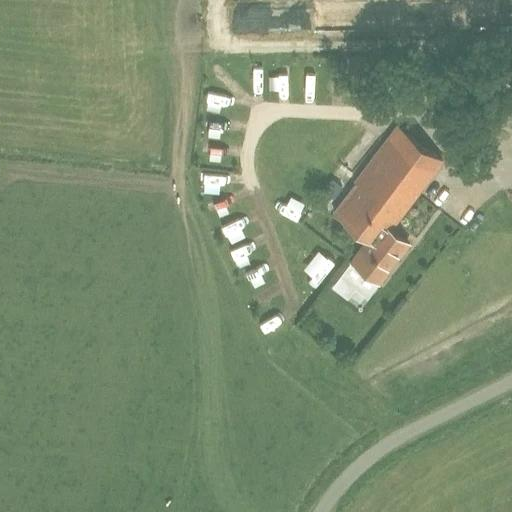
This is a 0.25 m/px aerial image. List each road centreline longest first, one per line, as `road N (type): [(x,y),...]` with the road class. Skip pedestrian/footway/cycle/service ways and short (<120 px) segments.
road 1 (track): [(257,511),(213,448),(180,214),(185,0)]
road 2 (unclassified): [(511,382),(394,444),(356,470),(319,511)]
